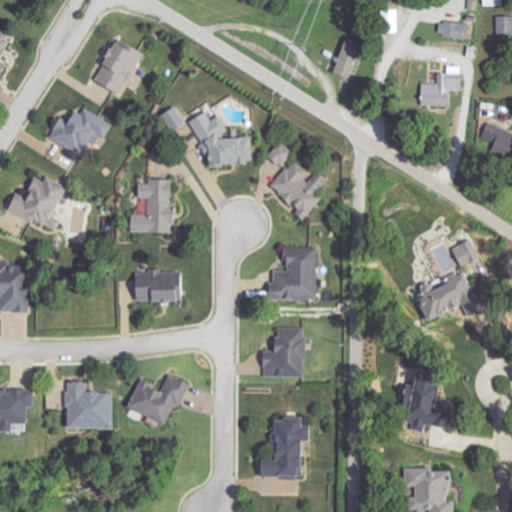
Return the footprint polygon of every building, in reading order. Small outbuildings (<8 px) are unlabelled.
[(399,33),(398,10),(382,10),(383,33),(399,33)] [(511,16),(498,17),(500,36),(511,34),(511,16)] [(468,37),(468,23),(440,22),(439,37),(468,37)] [(0,76),(7,67),(0,62),(0,55),(11,40),(0,32),(0,76)] [(359,57),(363,47),(346,41),(334,73),(359,82),(367,60),(359,57)] [(141,52),(126,46),(125,49),(110,43),(93,84),(123,96),(141,52)] [(447,106),(447,91),(463,92),(463,74),(438,74),(438,84),(421,84),(421,106),(447,106)] [(186,125),(177,106),(162,113),(171,132),(186,125)] [(48,137),(78,156),(93,132),(103,138),(111,125),(86,109),(82,116),(73,111),(67,121),(61,117),(48,137)] [(207,151),(207,165),(243,165),(252,161),(252,137),(229,137),(229,133),(220,116),(211,121),(206,112),(190,121),(207,151)] [(295,155),(283,142),(269,156),(281,168),(295,155)] [(304,219),(323,198),(318,194),(328,182),(316,170),(312,174),(296,160),(270,189),(304,219)] [(57,232),(62,221),(53,217),(67,186),(46,177),(44,182),(33,177),(25,197),(14,193),(6,210),(57,232)] [(129,233),(172,233),(172,180),(150,179),(150,185),(138,185),(138,198),(149,198),(149,215),(130,215),(129,233)] [(316,300),(317,254),(285,254),(285,271),(271,271),(271,300),(316,300)] [(0,311),(28,313),(28,290),(26,290),(26,269),(6,269),(6,262),(0,261),(0,311)] [(185,271),(134,272),(134,303),(186,302),(185,271)] [(483,308),(463,273),(416,299),(429,321),(461,303),(468,316),(483,308)] [(306,377),(305,328),(278,328),(279,342),(272,342),(272,357),(264,357),(264,378),(306,377)] [(127,410),(165,425),(173,405),(181,407),(190,384),(168,375),(163,389),(139,380),(127,410)] [(114,429),(113,393),(88,393),(88,382),(67,382),(68,430),(114,429)] [(0,390),(0,432),(11,433),(11,424),(26,425),(27,407),(33,407),(33,391),(0,390)] [(272,468),(258,468),(258,477),(300,477),(300,441),(310,441),(310,427),(302,427),(302,419),(271,419),(272,468)] [(402,473),(403,488),(412,488),(413,498),(407,498),(408,511),(421,511),(429,511),(453,511),(450,470),(402,473)]
